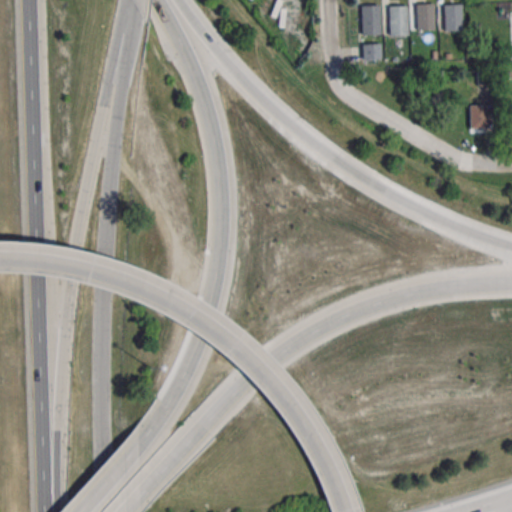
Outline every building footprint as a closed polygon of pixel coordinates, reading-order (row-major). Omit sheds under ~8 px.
[(416,5),(433,5),(434,31),(417,31),(416,5)] [(444,6),(461,5),(461,31),(444,32),(444,6)] [(360,7),(379,6),(380,35),(361,35),(360,7)] [(388,7),(407,7),(408,36),(389,36),(388,7)] [(362,45),(380,44),(381,60),(362,60),(362,45)] [(476,71),(492,71),(492,86),(477,87),(476,71)] [(486,105),(468,105),(468,130),(486,130),(486,105)]
